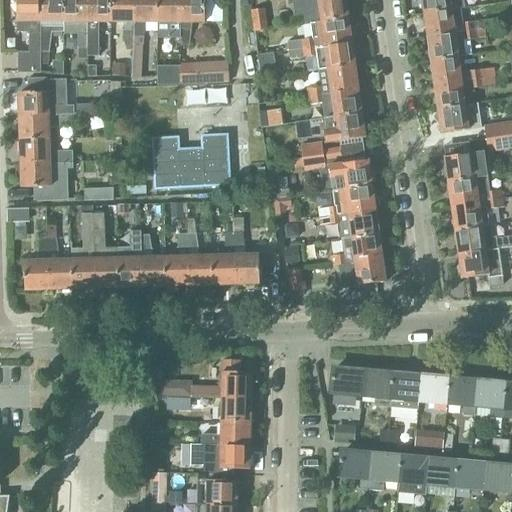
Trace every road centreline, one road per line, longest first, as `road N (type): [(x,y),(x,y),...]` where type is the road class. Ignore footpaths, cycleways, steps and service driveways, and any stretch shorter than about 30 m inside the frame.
road 1 (residential): [(429,325),(385,0)]
road 2 (unclassified): [(0,335),(286,334)]
road 3 (residential): [(285,511),(286,334)]
road 4 (unclassified): [(286,334),(429,325)]
